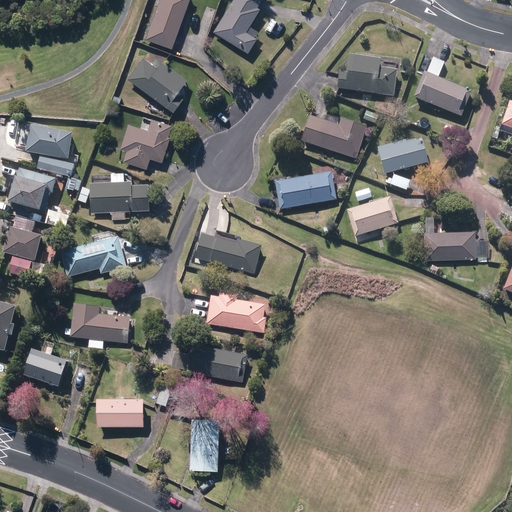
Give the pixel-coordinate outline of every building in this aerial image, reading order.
[(160,0),(146,39),(172,49),(189,0),(160,0)] [(233,0),(214,33),(248,54),(257,39),(255,38),(259,32),(251,27),(248,33),(246,32),(261,9),(257,7),(261,0),(233,0)] [(338,89),(394,97),(398,70),(380,68),(381,59),(350,55),(348,73),(340,72),(338,89)] [(129,79),(174,113),(184,99),(177,94),(187,80),(162,61),(157,68),(144,58),(129,79)] [(414,98),(462,117),(472,92),(439,78),(445,63),(434,58),(427,74),(425,73),(414,98)] [(400,112),(404,118),(415,109),(410,103),(400,112)] [(511,106),(507,105),(500,126),(511,129),(511,106)] [(363,120),(376,125),(379,117),(367,112),(363,120)] [(302,142),(357,160),(368,128),(341,119),(339,126),(310,116),(302,142)] [(124,162),(147,169),(150,158),(163,162),(171,137),(169,136),(172,125),(152,119),(148,130),(129,124),(121,149),(127,151),(124,162)] [(26,152),(68,160),(73,133),(31,126),(30,131),(14,128),(11,142),(27,146),(26,152)] [(379,148),(385,174),(429,163),(423,139),(407,144),(406,142),(379,148)] [(38,169),(72,178),(75,166),(41,157),(38,169)] [(276,183),(281,210),(337,201),(332,173),(276,183)] [(10,200),(42,209),(49,183),(12,174),(8,189),(12,191),(10,200)] [(112,214),(112,221),(126,221),(126,214),(150,213),(149,186),(132,187),(132,183),(124,184),(124,175),(111,175),(112,184),(91,184),(91,214),(112,214)] [(388,184),(407,191),(411,182),(394,176),(393,180),(389,179),(388,184)] [(80,183),(69,181),(67,191),(77,194),(80,183)] [(78,202),(85,204),(91,191),(83,188),(78,202)] [(348,211),(356,237),(399,224),(391,198),(348,211)] [(3,253),(36,261),(42,236),(33,233),(35,223),(17,218),(14,228),(10,227),(3,253)] [(428,221),(428,230),(442,230),(442,221),(428,221)] [(476,242),(475,233),(428,235),(429,262),(476,261),(476,259),(489,258),(489,241),(476,242)] [(195,259),(255,275),(262,247),(238,240),(237,244),(201,235),(195,259)] [(61,252),(67,278),(100,270),(101,275),(127,268),(119,237),(61,252)] [(29,274),(46,280),(49,268),(13,257),(9,273),(27,279),(29,274)] [(511,266),(502,291),(511,294),(511,266)] [(207,325),(264,334),(267,319),(263,318),(265,305),(237,301),(238,297),(220,294),(219,298),(211,296),(207,325)] [(116,299),(99,295),(97,305),(114,309),(116,299)] [(0,350),(5,351),(16,307),(0,302),(0,350)] [(71,338),(128,345),(131,318),(99,315),(100,307),(75,304),(71,338)] [(24,376),(59,388),(68,362),(53,356),(56,344),(45,341),(41,352),(33,350),(24,376)] [(187,371),(186,373),(243,383),(248,356),(192,345),(190,354),(176,352),(172,368),(187,371)] [(75,383),(86,386),(90,372),(79,368),(75,383)] [(157,405),(167,408),(173,389),(163,385),(157,405)] [(97,428),(144,428),(144,401),(98,400),(97,428)] [(190,472),(219,473),(220,422),(192,421),(190,472)]
